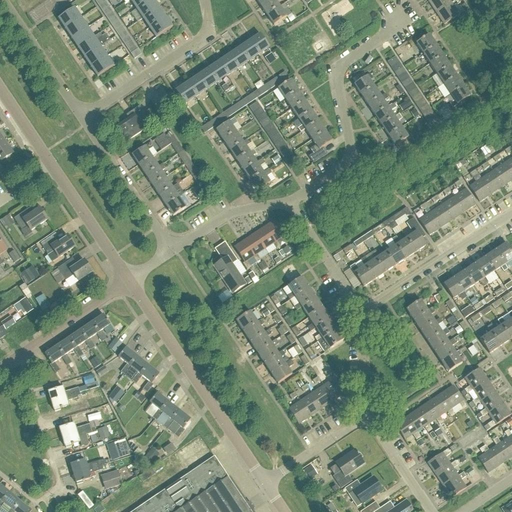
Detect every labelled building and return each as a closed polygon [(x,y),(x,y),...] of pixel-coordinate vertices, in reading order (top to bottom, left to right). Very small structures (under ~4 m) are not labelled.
[(136,10),(150,0),(129,0),(130,0),(136,10)] [(143,19),(159,8),(153,0),(150,0),(136,10),(143,19)] [(267,0),(259,6),(266,16),(279,8),(275,2),(277,0),(267,0)] [(436,14),(451,4),(448,0),(431,0),(428,2),(436,14)] [(451,4),(436,14),(444,26),(459,16),(464,12),(460,7),(456,1),(451,4)] [(102,12),(109,7),(106,2),(99,7),(102,12)] [(284,4),(279,8),(266,16),(273,27),(286,18),(282,12),(287,9),(284,4)] [(105,16),(112,12),(109,7),(102,12),(105,16)] [(149,29),(165,18),(159,8),(143,19),(149,29)] [(65,29),(81,19),(75,9),(58,19),(65,29)] [(130,12),(136,22),(140,19),(134,10),(130,12)] [(108,21),(115,17),(112,12),(105,16),(108,21)] [(112,26),(118,21),(115,17),(108,21),(112,26)] [(165,18),(149,29),(156,39),(172,28),(165,18)] [(71,39),(88,28),(81,19),(65,29),(71,39)] [(115,31),(122,26),(118,21),(112,26),(115,31)] [(118,36),(125,31),(122,26),(115,31),(118,36)] [(78,49),(94,38),(88,28),(71,39),(78,49)] [(121,40),(128,36),(125,31),(118,36),(121,40)] [(124,45),(131,41),(128,36),(121,40),(124,45)] [(249,43),(258,55),(269,48),(260,36),(249,43)] [(422,54),(422,55),(435,46),(428,36),(415,44),(420,51),(414,54),(417,58),(422,54)] [(84,58),(100,47),(94,38),(78,49),(84,58)] [(128,50),(134,46),(131,41),(124,45),(128,50)] [(247,62),(258,55),(249,43),(239,50),(247,62)] [(131,55),(138,50),(134,46),(128,50),(131,55)] [(429,65),(442,56),(435,46),(422,55),(429,65)] [(90,68),(107,57),(100,47),(84,58),(90,68)] [(138,50),(131,55),(134,60),(141,55),(138,50)] [(237,69),(247,62),(239,50),(228,57),(237,69)] [(436,75),(449,66),(442,56),(429,65),(436,75)] [(107,57),(90,68),(97,78),(113,67),(107,57)] [(226,76),(237,69),(228,57),(218,64),(226,76)] [(390,68),(398,63),(395,58),(387,63),(390,68)] [(394,74),(402,68),(398,63),(390,68),(394,74)] [(216,83),(226,76),(218,64),(208,71),(216,83)] [(443,85),(456,76),(449,66),(436,75),(443,85)] [(397,79),(405,73),(402,68),(394,74),(397,79)] [(206,90),(216,83),(208,71),(197,78),(206,90)] [(281,83),(288,78),(285,73),(278,78),(281,83)] [(401,84),(409,79),(405,73),(397,79),(401,84)] [(354,86),(361,96),(374,88),(370,82),(373,80),(370,75),(354,86)] [(450,95),(463,87),(456,76),(443,85),(450,95)] [(195,97),(206,90),(197,78),(187,85),(195,97)] [(404,89),(412,84),(409,79),(401,84),(404,89)] [(271,90),(278,85),(274,80),(267,85),(271,90)] [(285,100),(298,91),(291,81),(278,90),(285,100)] [(408,94),(416,89),(412,84),(404,89),(408,94)] [(184,105),(195,97),(187,85),(176,92),(184,105)] [(260,97),(267,92),(264,87),(257,92),(260,97)] [(470,97),(463,87),(450,95),(454,102),(450,104),(453,108),(470,97)] [(367,106),(380,98),(374,88),(361,96),(367,106)] [(411,99),(419,94),(416,89),(408,94),(411,99)] [(292,110),(304,101),(298,91),(285,100),(292,110)] [(250,104),(257,99),(254,94),(246,99),(250,104)] [(415,104),(423,99),(419,94),(411,99),(415,104)] [(384,95),(380,98),(367,106),(374,117),(387,108),(383,102),(387,99),(384,95)] [(418,110),(426,104),(423,99),(415,104),(418,110)] [(409,100),(399,107),(402,113),(412,106),(409,100)] [(239,111),(247,106),(243,101),(236,106),(239,111)] [(298,120),(311,111),(304,101),(292,110),(298,120)] [(253,113),(261,108),(257,103),(249,108),(253,113)] [(422,115),(429,109),(426,104),(418,110),(422,115)] [(144,113),(140,107),(131,112),(133,116),(117,127),(127,142),(144,131),(142,128),(150,123),(156,119),(150,110),(144,113)] [(229,118),(236,113),(233,108),(225,113),(229,118)] [(256,119),(264,113),(261,108),(253,113),(256,119)] [(381,127),(394,118),(387,108),(374,117),(381,127)] [(425,120),(433,114),(429,109),(422,115),(425,120)] [(305,130),(318,122),(311,111),(298,120),(305,130)] [(260,124),(267,118),(264,113),(256,119),(260,124)] [(433,114),(425,120),(429,125),(437,120),(433,114)] [(218,125),(226,120),(222,115),(215,120),(218,125)] [(394,118),(381,127),(388,137),(401,128),(397,122),(400,120),(398,116),(394,118)] [(263,129),(271,124),(267,118),(260,124),(263,129)] [(216,131),(223,141),(236,133),(232,126),(237,123),(234,119),(216,131)] [(208,132),(215,127),(212,122),(204,127),(208,132)] [(312,140),(325,132),(318,122),(305,130),(312,140)] [(266,134),(274,129),(271,124),(263,129),(266,134)] [(401,128),(388,137),(395,147),(408,139),(401,128)] [(270,139),(278,134),(274,129),(266,134),(270,139)] [(230,151),(243,143),(238,137),(242,134),(240,130),(236,133),(223,141),(230,151)] [(332,142),(325,132),(312,140),(316,146),(310,151),(313,155),(308,158),(313,165),(327,155),(322,148),(332,142)] [(171,145),(176,141),(171,133),(165,137),(164,134),(154,141),(161,151),(171,145)] [(273,144),(281,139),(278,134),(270,139),(273,144)] [(277,149),(285,144),(281,139),(273,144),(277,149)] [(237,162),(249,153),(245,147),(249,144),(247,140),(243,143),(230,151),(237,162)] [(6,142),(0,146),(0,162),(13,154),(6,142)] [(132,156),(139,166),(152,158),(148,152),(153,148),(150,144),(145,147),(132,156)] [(177,155),(183,152),(177,144),(172,147),(177,155)] [(280,155),(288,149),(285,144),(277,149),(280,155)] [(284,160),(292,154),(288,149),(280,155),(284,160)] [(243,172),(256,163),(252,157),(256,154),(253,150),(249,153),(237,162),(243,172)] [(184,165),(190,162),(184,154),(179,157),(184,165)] [(287,165),(295,160),(292,154),(284,160),(287,165)] [(278,156),(272,160),(275,165),(281,161),(278,156)] [(145,177),(158,168),(152,158),(139,166),(145,177)] [(295,160),(287,165),(291,170),(299,165),(295,160)] [(250,182),(263,173),(256,163),(243,172),(250,182)] [(191,175),(196,172),(191,164),(186,168),(191,175)] [(152,187),(165,178),(161,173),(166,169),(163,165),(158,168),(145,177),(152,187)] [(502,188),(511,181),(511,177),(504,165),(492,173),(502,188)] [(268,170),(263,173),(250,182),(257,192),(270,184),(266,177),(271,174),(268,170)] [(491,196),(502,188),(492,173),(481,180),(491,196)] [(198,186),(203,182),(198,174),(193,178),(198,186)] [(159,197),(172,188),(165,178),(152,187),(159,197)] [(479,204),(491,196),(481,180),(469,188),(479,204)] [(205,196),(210,192),(205,184),(199,188),(200,189),(205,196)] [(166,207),(179,198),(175,193),(180,190),(177,185),(172,188),(159,197),(166,207)] [(200,189),(194,193),(199,200),(205,196),(200,189)] [(454,198),(464,213),(476,206),(466,190),(454,198)] [(179,198),(166,207),(173,217),(186,209),(179,198)] [(452,221),(464,213),(454,198),(442,206),(452,221)] [(441,229),(452,221),(442,206),(431,213),(441,229)] [(33,214),(29,209),(14,220),(22,231),(28,227),(31,232),(48,221),(40,209),(33,214)] [(398,220),(405,216),(402,211),(395,216),(398,220)] [(429,236),(441,229),(431,213),(419,221),(429,236)] [(10,218),(1,224),(6,230),(14,224),(10,218)] [(392,230),(397,227),(392,219),(385,223),(387,228),(392,230)] [(406,239),(415,254),(426,247),(421,240),(425,237),(414,219),(406,224),(411,231),(412,230),(414,234),(406,239)] [(275,243),(277,242),(282,238),(286,244),(290,241),(286,235),(285,236),(275,221),(264,228),(275,243)] [(377,234),(384,229),(382,225),(374,230),(377,234)] [(280,248),(277,242),(275,243),(264,228),(254,235),(265,250),(272,245),(276,250),(280,248)] [(366,241),(374,236),(371,232),(364,237),(366,241)] [(257,255),(265,250),(254,235),(244,241),(255,257),(253,258),(256,264),(260,261),(257,255)] [(51,237),(41,244),(50,258),(53,263),(59,259),(75,248),(68,236),(56,244),(51,237)] [(415,254),(406,239),(401,243),(397,237),(392,240),(396,246),(395,246),(405,261),(415,254)] [(356,248),(363,243),(361,239),(354,244),(356,248)] [(247,262),(253,258),(255,257),(244,241),(234,248),(244,263),(242,264),(246,270),(250,268),(247,262)] [(237,262),(225,243),(214,250),(220,259),(221,258),(224,262),(222,264),(221,262),(214,267),(233,294),(245,286),(231,266),(237,262)] [(505,266),(505,265),(511,260),(511,253),(506,244),(495,252),(505,266)] [(346,255),(353,250),(350,246),(343,251),(346,255)] [(405,261),(395,246),(390,250),(387,246),(383,249),(386,253),(385,253),(394,268),(405,261)] [(287,247),(282,251),(285,256),(291,253),(287,247)] [(16,263),(20,260),(14,251),(10,254),(16,263)] [(394,268),(385,253),(380,257),(376,251),(371,254),(375,260),(384,274),(394,268)] [(505,266),(495,252),(485,258),(494,272),(501,268),(505,266)] [(369,264),(365,258),(360,261),(364,267),(374,281),(384,274),(375,260),(369,264)] [(484,279),(485,279),(494,272),(485,258),(475,265),(484,279)] [(84,261),(72,269),(67,263),(58,269),(66,281),(74,276),(78,282),(92,273),(84,261)] [(350,268),(363,288),(374,281),(364,267),(358,271),(354,265),(350,268)] [(488,285),(485,279),(484,279),(475,265),(464,272),(474,286),(480,282),(484,287),(488,285)] [(20,276),(27,286),(35,280),(28,270),(20,276)] [(474,286),(464,272),(454,279),(464,293),(469,289),(474,286)] [(295,298),(309,289),(302,278),(288,287),(292,293),(288,296),(291,300),(295,298)] [(468,298),(464,293),(454,279),(443,286),(453,300),(459,296),(463,301),(468,298)] [(26,298),(31,295),(25,285),(20,288),(26,298)] [(474,286),(469,289),(473,295),(478,292),(474,286)] [(302,308),(316,299),(309,289),(295,298),(299,304),(295,307),(297,311),(302,308)] [(497,298),(504,293),(501,289),(494,294),(497,298)] [(227,291),(217,298),(222,304),(232,298),(227,291)] [(443,301),(447,299),(442,291),(438,294),(443,301)] [(504,303),(511,299),(509,294),(501,299),(504,303)] [(275,306),(279,304),(275,296),(271,299),(275,306)] [(486,305),(494,300),(491,296),(484,301),(486,305)] [(26,299),(14,307),(18,314),(21,312),(24,317),(33,311),(26,299)] [(309,319),(323,309),(316,299),(302,308),(309,319)] [(413,321),(427,312),(420,301),(406,311),(413,321)] [(494,310),(501,305),(498,301),(491,306),(494,310)] [(53,313),(60,309),(56,302),(49,307),(53,313)] [(450,312),(454,309),(449,302),(445,304),(450,312)] [(476,312),(483,307),(480,303),(473,308),(476,312)] [(270,314),(274,311),(269,304),(265,307),(270,314)] [(464,317),(472,312),(469,306),(460,311),(464,317)] [(282,317),(286,314),(281,307),(277,309),(282,317)] [(483,317),(491,312),(488,308),(481,313),(483,317)] [(316,329),(330,320),(323,309),(309,319),(313,325),(309,327),(311,332),(315,329),(316,329)] [(266,310),(261,314),(264,318),(270,315),(266,310)] [(413,321),(420,332),(434,322),(430,316),(433,314),(431,310),(427,312),(413,321)] [(457,322),(461,320),(456,312),(452,315),(457,322)] [(257,323),(250,313),(236,322),(243,333),(257,323)] [(277,325),(281,322),(276,314),(272,317),(277,325)] [(98,334),(97,335),(102,343),(107,340),(101,332),(110,326),(103,315),(91,324),(98,334)] [(473,324),(480,319),(478,315),(470,320),(473,324)] [(289,327),(293,325),(288,317),(284,320),(289,327)] [(450,326),(456,322),(453,317),(447,321),(450,326)] [(11,318),(2,324),(6,331),(16,324),(11,318)] [(511,339),(511,321),(511,320),(506,324),(502,318),(497,321),(501,326),(500,327),(510,341),(511,339)] [(264,333),(260,327),(264,324),(261,320),(257,323),(243,333),(250,343),(264,333)] [(317,343),(336,330),(330,320),(316,329),(320,335),(315,339),(317,343)] [(427,342),(441,333),(437,327),(442,324),(439,320),(434,323),(434,322),(420,332),(427,342)] [(464,333),(468,330),(463,323),(459,325),(464,333)] [(89,340),(97,335),(98,334),(91,324),(80,331),(87,341),(85,343),(90,351),(95,348),(89,340)] [(510,341),(500,327),(495,330),(491,324),(487,327),(491,333),(490,334),(500,348),(510,341)] [(284,335),(288,332),(283,325),(279,328),(284,335)] [(296,338),(300,335),(295,328),(291,330),(296,338)] [(271,344),(267,337),(271,335),(268,330),(264,333),(250,343),(257,353),(271,344)] [(336,330),(317,343),(324,353),(329,350),(343,341),(336,330)] [(434,352),(448,343),(444,337),(449,334),(446,330),(441,333),(427,342),(434,352)] [(78,347),(85,343),(87,341),(80,331),(68,339),(75,349),(73,350),(79,358),(83,355),(78,347)] [(471,343),(475,341),(470,333),(466,336),(471,343)] [(489,355),(500,348),(490,334),(479,341),(489,355)] [(291,346),(295,343),(290,335),(286,338),(291,346)] [(303,348),(307,346),(302,338),(298,341),(303,348)] [(66,355),(73,350),(75,349),(68,339),(57,347),(63,357),(62,358),(67,366),(72,363),(66,355)] [(116,352),(123,343),(117,339),(110,347),(111,348),(110,349),(114,355),(116,352)] [(441,363),(455,353),(451,348),(456,344),(453,340),(448,343),(434,352),(441,363)] [(478,353),(482,351),(477,343),(473,346),(478,353)] [(257,353),(264,364),(278,354),(271,344),(257,353)] [(298,356),(302,353),(297,346),(293,348),(298,356)] [(55,363),(62,358),(63,357),(57,347),(45,355),(51,365),(50,366),(56,374),(60,371),(55,363)] [(129,367),(137,358),(126,349),(118,358),(127,365),(121,373),(125,376),(131,368),(129,367)] [(314,356),(309,349),(305,351),(310,359),(314,356)] [(285,365),(284,364),(280,358),(284,356),(282,351),(278,354),(264,364),(271,374),(285,365)] [(459,352),(455,354),(455,353),(441,363),(448,374),(462,364),(458,358),(461,356),(459,352)] [(305,366),(309,364),(304,356),(300,359),(305,366)] [(97,358),(91,362),(95,370),(102,366),(97,358)] [(140,376),(148,366),(137,358),(129,367),(131,368),(138,374),(132,381),(136,385),(142,377),(140,376)] [(285,365),(271,374),(278,385),(292,375),(287,369),(293,365),(290,360),(284,364),(285,365)] [(140,376),(142,377),(149,382),(143,390),(147,393),(153,385),(152,384),(159,375),(148,366),(140,376)] [(108,372),(104,367),(96,373),(99,378),(108,372)] [(472,391),(487,381),(479,369),(464,379),(469,387),(464,391),(467,395),(472,391)] [(92,376),(84,379),(86,386),(94,384),(92,376)] [(323,387),(333,402),(345,394),(335,379),(323,387)] [(480,403),(495,392),(487,381),(472,391),(477,399),(472,402),(475,406),(480,403)] [(322,410),(333,402),(323,387),(312,395),(322,410)] [(450,408),(457,403),(462,410),(466,407),(452,387),(441,395),(450,408)] [(51,402),(76,394),(75,391),(75,390),(64,393),(63,388),(56,390),(54,390),(54,389),(48,391),(49,392),(48,393),(51,402)] [(124,394),(116,388),(109,398),(116,404),(124,394)] [(487,414),(503,404),(495,392),(480,403),(485,410),(479,414),(482,418),(487,415),(487,414)] [(138,393),(134,398),(141,404),(145,398),(138,393)] [(76,394),(51,402),(54,411),(55,413),(60,411),(60,410),(62,409),(69,407),(67,402),(77,399),(76,394)] [(157,394),(150,403),(158,410),(152,418),(155,420),(156,421),(163,413),(161,412),(169,403),(157,394)] [(310,417),(322,410),(312,395),(300,402),(310,417)] [(450,408),(441,395),(429,403),(438,416),(446,411),(451,418),(455,415),(450,408)] [(298,425),(310,417),(300,402),(288,410),(298,425)] [(169,403),(161,412),(163,413),(169,419),(163,427),(167,430),(168,430),(174,422),(172,421),(179,412),(169,403)] [(438,416),(429,403),(418,410),(427,424),(427,423),(434,418),(439,425),(443,423),(438,416)] [(490,429),(511,416),(503,404),(487,414),(487,415),(492,422),(487,425),(490,429)] [(432,430),(427,423),(427,424),(418,410),(406,418),(415,431),(423,426),(427,433),(432,430)] [(174,422),(168,430),(174,435),(178,439),(185,431),(183,430),(191,421),(179,412),(172,421),(174,422)] [(87,416),(89,426),(98,424),(95,414),(87,416)] [(420,438),(415,431),(406,418),(394,426),(403,439),(411,434),(416,441),(420,438)] [(62,438),(87,431),(86,426),(76,429),(74,424),(67,426),(65,426),(59,427),(60,429),(59,429),(62,438)] [(436,427),(432,429),(437,437),(441,434),(436,427)] [(100,439),(109,436),(106,428),(98,431),(100,439)] [(87,431),(62,438),(65,448),(65,447),(66,449),(72,447),(71,446),(73,446),(73,445),(80,443),(78,438),(86,436),(88,435),(87,431)] [(89,445),(86,436),(78,438),(80,443),(81,447),(89,445)] [(511,458),(511,452),(505,441),(500,444),(497,439),(493,441),(496,447),(491,450),(502,466),(511,458)] [(113,443),(119,459),(129,455),(124,440),(113,443)] [(502,466),(491,450),(489,452),(485,446),(479,450),(482,454),(484,453),(485,455),(478,459),(488,475),(502,466)] [(140,459),(144,454),(138,448),(136,450),(135,451),(133,453),(140,459)] [(435,475),(450,465),(445,458),(450,454),(447,450),(427,463),(435,475)] [(352,482),(347,475),(364,464),(355,451),(336,464),(342,474),(335,479),(333,477),(341,489),(352,482)] [(156,457),(150,452),(144,459),(151,464),(156,457)] [(250,511),(214,458),(134,511),(250,511)] [(73,475),(98,467),(97,463),(87,466),(85,461),(78,463),(78,462),(76,463),(76,462),(70,464),(71,465),(70,465),(73,475)] [(443,487),(458,477),(453,469),(458,466),(456,462),(450,466),(450,465),(435,475),(443,487)] [(143,483),(163,470),(160,465),(140,478),(143,483)] [(98,467),(73,475),(76,484),(77,484),(77,485),(83,484),(82,483),(84,482),(84,481),(91,479),(89,475),(100,471),(98,467)] [(315,477),(310,468),(304,472),(310,480),(315,477)] [(117,472),(102,477),(106,490),(121,485),(117,472)] [(458,477),(443,487),(451,499),(466,489),(461,481),(466,477),(463,473),(458,477)] [(382,491),(373,478),(358,488),(355,483),(344,490),(357,508),(382,491)] [(2,504),(10,494),(0,486),(0,508),(3,505),(2,504)] [(13,511),(20,503),(10,494),(2,504),(3,505),(10,510),(8,511),(13,511)] [(412,511),(405,501),(389,511),(385,506),(375,511),(412,511)] [(374,511),(380,508),(376,502),(367,508),(360,511),(374,511)] [(511,511),(511,502),(501,510),(502,511),(511,511)] [(13,511),(30,511),(20,503),(13,511)]
